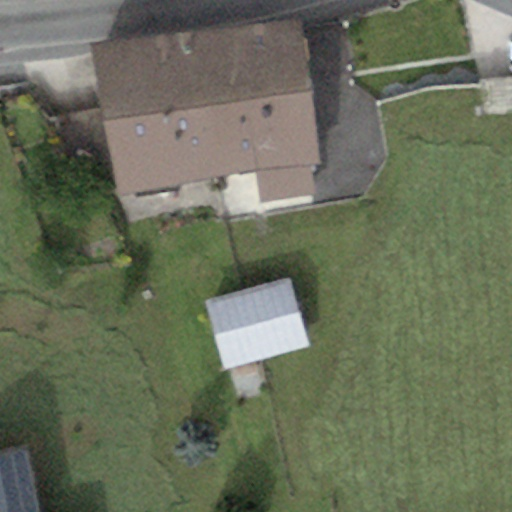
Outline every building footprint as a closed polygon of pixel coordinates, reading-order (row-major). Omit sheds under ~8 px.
[(298,23),(194,35),(215,169),(259,160),(265,193),(312,185),(306,153),(316,150),(298,23)] [(194,35),(103,46),(128,181),(215,169),(194,35)] [(303,338),(287,280),(243,292),(256,351),(303,338)] [(256,351),(243,292),(212,301),(228,359),(256,351)] [(39,511),(26,444),(0,449),(0,511),(39,511)]
